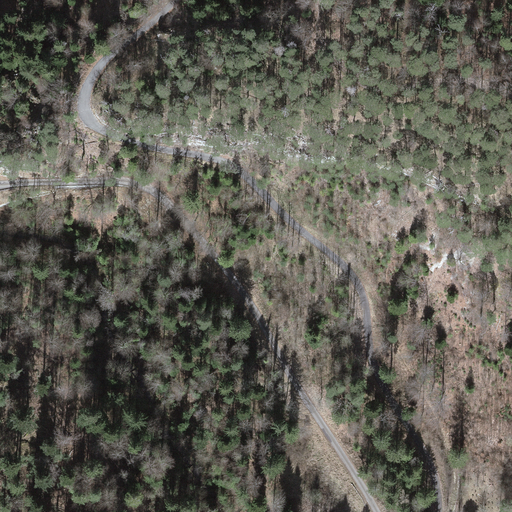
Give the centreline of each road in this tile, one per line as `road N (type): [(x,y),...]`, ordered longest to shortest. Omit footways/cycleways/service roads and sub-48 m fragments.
road 1 (track): [(172,0),(99,65),(84,97),(88,116),(103,131),(236,169),(351,275),(372,361),(430,465),(438,511)]
road 2 (track): [(377,511),(251,305),(163,196),(125,180),(0,184)]
road 3 (track): [(511,92),(469,81),(365,83),(325,41),(321,0)]
road 4 (track): [(450,511),(455,484),(447,450),(389,333)]
